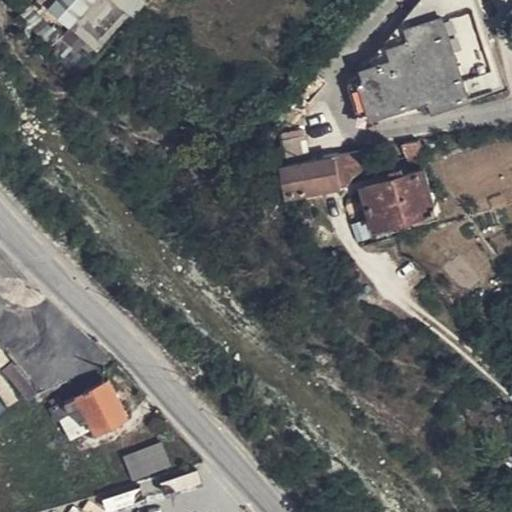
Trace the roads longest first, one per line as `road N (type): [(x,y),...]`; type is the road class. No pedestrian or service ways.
road 1 (unclassified): [(0,217),(163,374),(273,511)]
road 2 (unknown): [(392,0),(339,73),(331,95),(339,135)]
